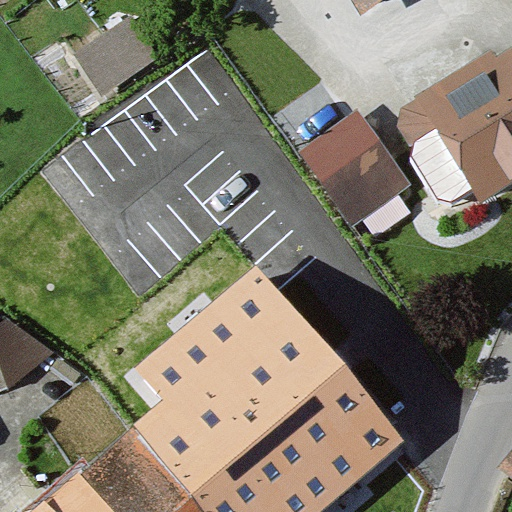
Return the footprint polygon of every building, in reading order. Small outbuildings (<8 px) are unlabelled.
[(361,0),(370,15),(396,0),(361,0)] [(132,14),(68,49),(94,97),(158,61),(132,14)] [(511,37),(419,89),(398,142),(448,232),(511,197),(511,37)] [(413,184),(358,105),(300,146),(355,225),(413,184)] [(261,114),(225,139),(248,172),(284,147),(261,114)] [(246,252),(125,350),(167,401),(29,511),(359,511),(426,458),(403,430),(435,404),(313,255),(274,286),(246,252)] [(0,369),(32,366),(28,322),(0,324),(0,369)]
